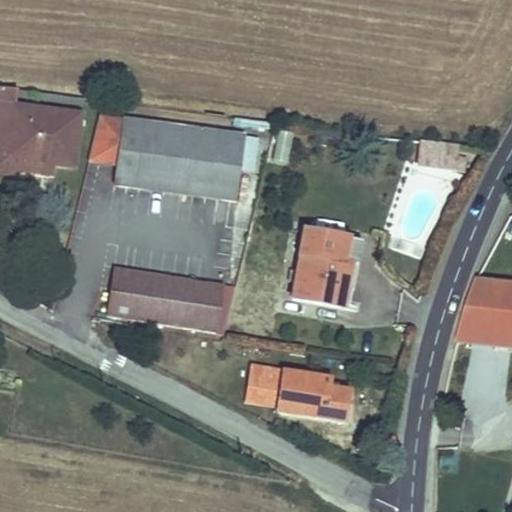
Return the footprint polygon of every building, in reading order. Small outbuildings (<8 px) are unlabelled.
[(81,113),(16,105),(17,95),(18,90),(3,88),(0,106),(0,175),(13,177),(14,171),(53,176),(55,167),(73,169),(81,113)] [(82,99),(18,90),(17,95),(82,104),(82,99)] [(237,141),(104,125),(91,170),(115,172),(113,192),(230,206),(237,141)] [(419,141),(415,169),(453,174),(457,147),(419,141)] [(305,233),(291,230),(284,259),(299,262),(305,233)] [(352,241),(305,233),(299,262),(293,303),(340,311),(347,266),(347,265),(351,247),(351,246),(352,241)] [(359,248),(351,247),(347,265),(356,266),(359,248)] [(216,285),(112,269),(105,316),(208,332),(216,285)] [(465,309),(457,338),(490,342),(502,283),(474,278),(465,309)] [(511,284),(502,283),(490,342),(511,344),(511,284)] [(330,378),(256,366),(252,378),(249,399),(281,403),(280,409),(344,420),(348,391),(329,388),(330,378)]
